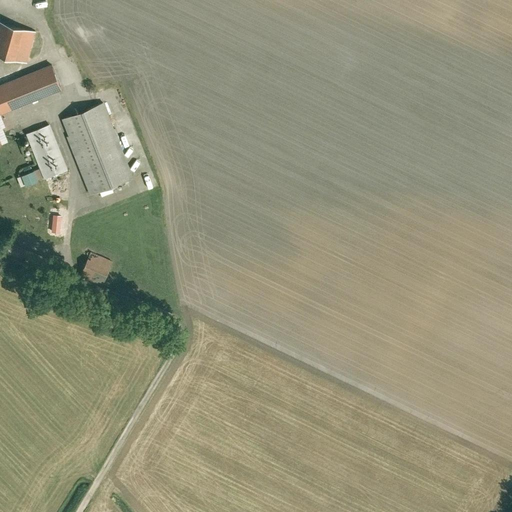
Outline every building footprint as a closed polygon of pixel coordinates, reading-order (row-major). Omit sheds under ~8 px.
[(29,22),(0,14),(0,47),(21,53),(29,22)] [(52,64),(0,85),(0,107),(1,111),(61,88),(52,64)] [(107,96),(63,112),(92,188),(101,184),(113,180),(135,171),(107,96)] [(70,162),(52,117),(28,126),(46,171),(70,162)] [(39,174),(34,160),(26,163),(27,166),(19,169),(23,180),(39,174)] [(113,180),(101,184),(103,189),(115,185),(113,180)] [(16,236),(12,235),(8,243),(6,249),(39,263),(45,249),(16,236)] [(88,251),(80,273),(103,282),(112,259),(88,251)]
